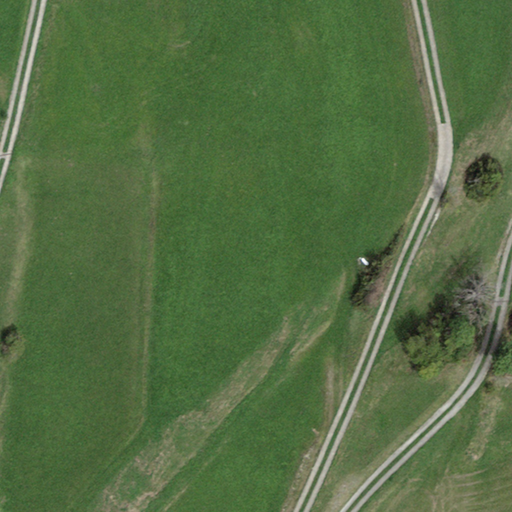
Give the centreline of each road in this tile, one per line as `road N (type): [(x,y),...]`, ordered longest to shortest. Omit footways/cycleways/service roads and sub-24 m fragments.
road 1 (track): [(422,0),(447,146),(439,198),(304,511)]
road 2 (track): [(511,260),(495,337),(472,391),(356,511)]
road 3 (track): [(0,153),(38,0)]
